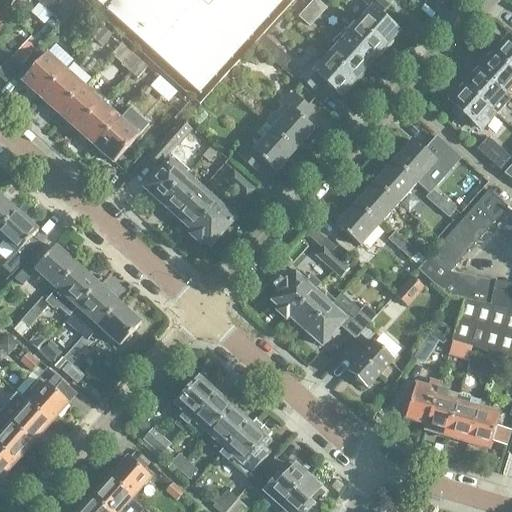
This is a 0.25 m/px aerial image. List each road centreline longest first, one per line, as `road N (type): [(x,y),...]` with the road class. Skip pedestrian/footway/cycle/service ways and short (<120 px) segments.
road 1 (residential): [(202,321),(486,0)]
road 2 (residential): [(202,321),(0,137)]
road 3 (residential): [(30,511),(202,321)]
road 4 (residential): [(377,472),(202,321)]
road 5 (residential): [(511,509),(377,472)]
